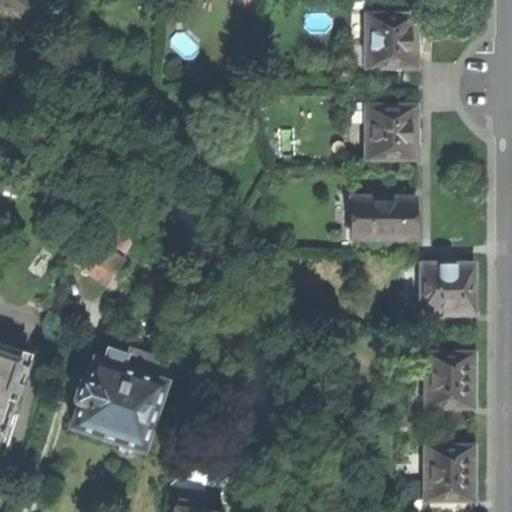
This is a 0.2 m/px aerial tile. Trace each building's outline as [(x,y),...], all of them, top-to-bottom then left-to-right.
[(31,0),(0,0),(0,7),(31,9),(31,0)] [(367,14),(366,66),(416,67),(416,39),(416,15),(367,14)] [(367,106),(366,158),(415,159),(416,132),(416,106),(367,106)] [(352,198),(352,237),(415,238),(416,217),(416,198),(352,198)] [(94,239),(77,263),(106,282),(122,259),(94,239)] [(422,264),(421,313),(473,314),(474,265),(443,264),(422,264)] [(32,353),(0,342),(0,430),(5,432),(32,353)] [(102,361),(123,368),(128,353),(107,346),(102,361)] [(426,353),(425,406),(473,407),(473,378),(473,353),(426,353)] [(76,400),(80,401),(72,425),(99,434),(119,441),(116,449),(119,452),(123,455),(127,456),(131,456),(135,455),(138,447),(142,448),(165,381),(123,368),(102,361),(94,358),(87,379),(84,378),(82,378),(81,379),(75,397),(75,399),(76,400)] [(425,446),(425,499),(472,500),(473,470),(473,446),(425,446)] [(194,500),(177,497),(175,511),(205,511),(193,510),(194,500)]
